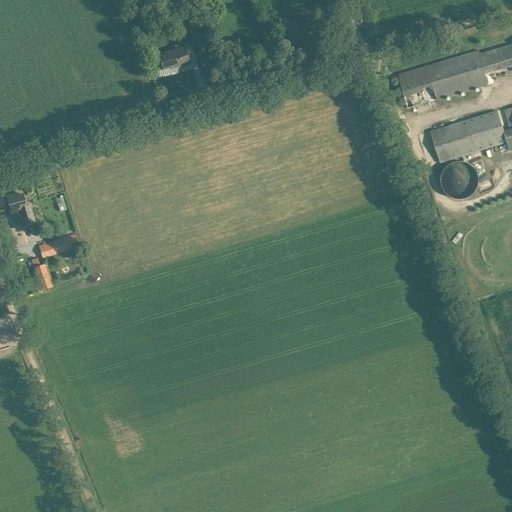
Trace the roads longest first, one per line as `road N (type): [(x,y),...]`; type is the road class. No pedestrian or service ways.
road 1 (unclassified): [(0,156),(511,8)]
road 2 (track): [(0,277),(95,511)]
